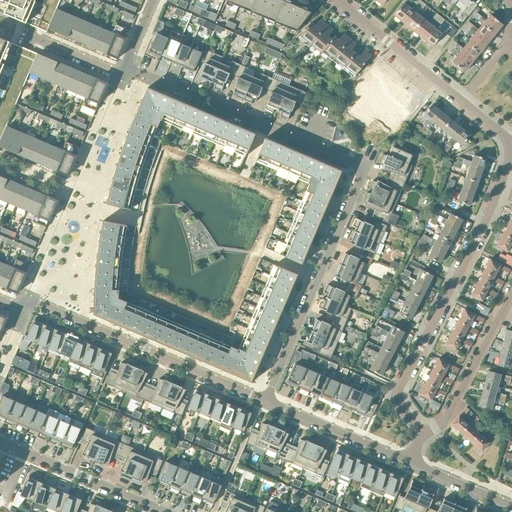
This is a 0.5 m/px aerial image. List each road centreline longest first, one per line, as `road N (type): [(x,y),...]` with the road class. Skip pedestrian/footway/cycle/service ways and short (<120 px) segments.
road 1 (residential): [(265,401),(364,167),(127,74)]
road 2 (residential): [(422,432),(399,404),(399,389),(498,190)]
road 3 (residential): [(265,401),(27,301),(21,314)]
road 4 (residential): [(157,511),(0,441)]
road 5 (residential): [(422,432),(438,425),(511,295)]
road 6 (residential): [(461,100),(338,0)]
road 7 (residential): [(409,463),(265,401)]
